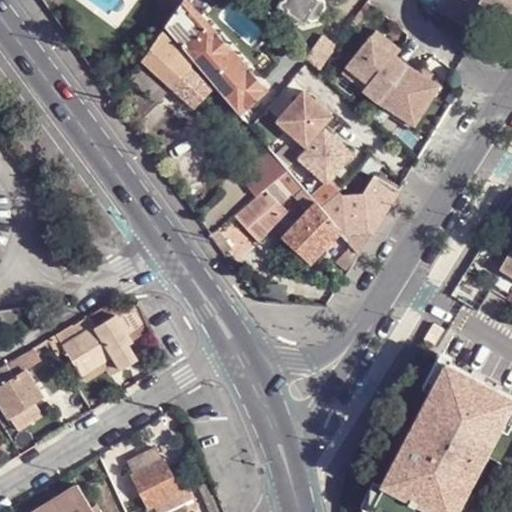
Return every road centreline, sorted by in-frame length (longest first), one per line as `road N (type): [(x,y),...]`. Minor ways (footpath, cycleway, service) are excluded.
road 1 (tertiary): [(165,244),(0,19)]
road 2 (residential): [(0,492),(235,344)]
road 3 (residential): [(365,322),(511,86)]
road 4 (residential): [(165,244),(0,351)]
road 5 (unknown): [(502,100),(364,0)]
road 6 (residential): [(290,471),(365,322)]
road 7 (residential): [(365,322),(315,360),(242,354)]
road 8 (tertiary): [(290,471),(242,354)]
road 9 (tertiary): [(235,344),(165,244)]
